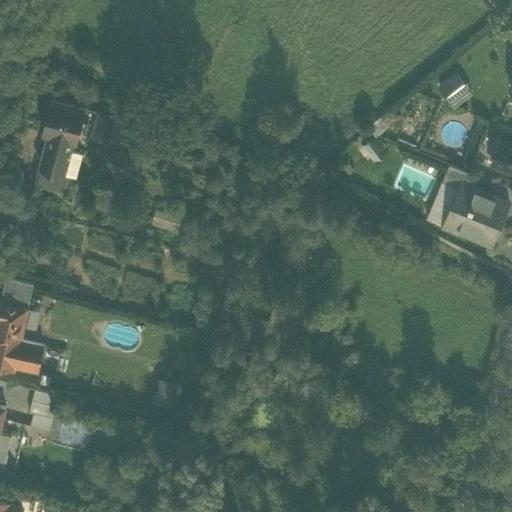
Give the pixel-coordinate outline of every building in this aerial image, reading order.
[(436,89),(444,99),(460,85),(452,75),(436,89)] [(50,132),(54,133),(72,138),(77,140),(87,106),(52,97),(42,130),(50,132)] [(93,133),(109,137),(113,122),(115,114),(99,110),(93,133)] [(115,114),(113,122),(123,125),(125,117),(115,114)] [(119,140),(123,125),(113,122),(109,137),(119,140)] [(62,172),(72,138),(54,133),(52,141),(48,140),(41,165),(40,166),(62,173),(62,172)] [(491,160),(511,168),(511,142),(500,138),(491,160)] [(450,162),(443,179),(458,186),(444,222),(492,242),(503,216),(501,215),(508,199),(472,186),(477,173),(450,162)] [(34,181),(63,189),(68,173),(62,172),(62,173),(40,166),(41,165),(39,165),(34,181)] [(427,216),(444,222),(458,186),(443,179),(442,179),(427,216)] [(154,224),(179,231),(183,217),(158,210),(154,224)] [(1,300),(28,306),(29,301),(34,282),(7,275),(1,300)] [(21,338),(25,324),(28,306),(1,300),(0,299),(0,343),(19,348),(21,338)] [(33,307),(28,306),(25,324),(37,326),(40,309),(33,307)] [(44,343),(21,338),(19,348),(0,343),(0,364),(15,368),(16,364),(38,369),(44,343)] [(58,393),(35,387),(29,410),(52,416),(58,393)] [(10,433),(0,431),(0,467),(2,468),(10,433)] [(0,511),(21,511),(23,507),(8,503),(8,502),(0,500),(0,511)] [(46,502),(42,511),(76,511),(77,511),(46,502)]
